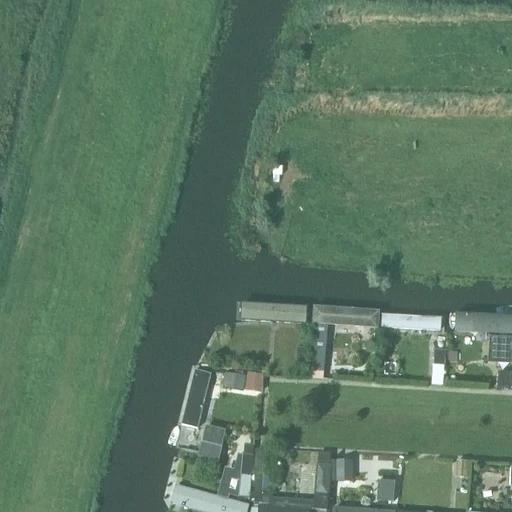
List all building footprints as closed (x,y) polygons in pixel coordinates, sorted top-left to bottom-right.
[(239,324),(307,326),(308,309),(240,298),(239,324)] [(312,327),(375,332),(376,314),(314,310),(312,327)] [(451,333),(509,338),(510,320),(452,315),(451,333)] [(381,330),(440,334),(441,320),(382,317),(381,330)] [(487,363),(511,365),(511,358),(511,338),(489,337),(487,363)] [(300,348),(298,363),(307,364),(308,349),(300,348)] [(312,349),(310,372),(323,373),(325,350),(312,349)] [(429,386),(442,387),(444,350),(432,350),(429,386)] [(497,371),(496,388),(508,389),(509,372),(497,371)] [(191,372),(180,430),(201,433),(212,376),(191,372)] [(264,375),(248,373),(245,391),(262,393),(264,375)] [(242,391),(244,377),(225,375),(223,389),(242,391)] [(232,471),(224,468),(216,497),(227,501),(229,496),(238,499),(238,498),(251,498),(254,456),(242,455),(237,454),(232,471)] [(352,482),(353,461),(336,461),(336,482),(352,482)] [(470,462),(456,461),(455,478),(469,479),(470,462)] [(170,506),(191,511),(240,511),(243,506),(176,486),(170,506)]
